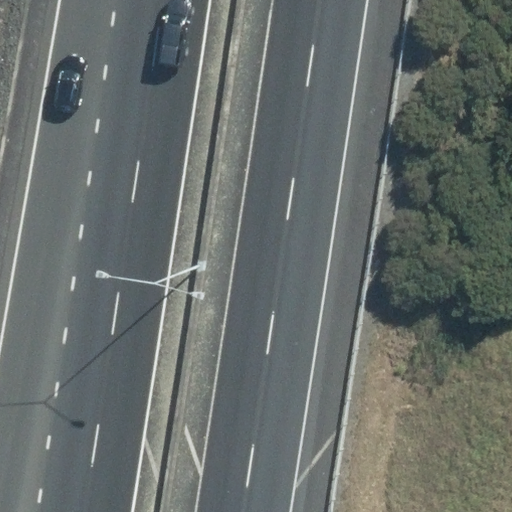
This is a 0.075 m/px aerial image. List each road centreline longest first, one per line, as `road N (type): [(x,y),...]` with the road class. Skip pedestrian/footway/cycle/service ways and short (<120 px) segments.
road 1 (motorway): [(312,0),(239,511)]
road 2 (motorway): [(4,511),(131,191)]
road 3 (motorway): [(80,511),(131,191)]
road 4 (motorway): [(131,191),(157,0)]
